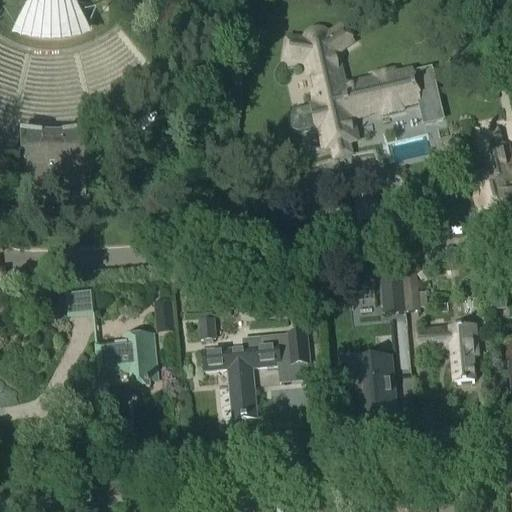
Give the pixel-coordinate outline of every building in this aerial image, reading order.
[(289,42),(286,59),(290,59),(306,62),(316,108),(297,113),(296,113),(295,113),(294,114),(293,114),(292,115),(291,115),(291,116),(290,117),(289,118),(289,119),(289,120),(288,120),(288,121),(288,122),(288,123),(288,124),(288,125),(288,126),(288,127),(289,128),(289,129),(290,130),(290,131),(291,131),(292,132),(293,133),(294,133),(294,134),(295,134),(296,134),(297,135),(298,135),(299,135),(300,135),(301,135),(302,134),(319,130),(323,150),(332,148),(335,161),(358,155),(355,143),(350,121),(367,117),(366,115),(383,111),(384,116),(408,111),(406,103),(416,101),(409,71),(399,74),(398,69),(397,66),(374,71),(374,74),(368,76),(348,80),(346,69),(342,50),(351,43),(345,35),(352,32),(347,25),(343,19),(335,25),(334,26),(331,29),(330,28),(329,27),(328,27),(327,26),(325,25),(324,25),(323,25),(322,24),(320,24),(319,24),(318,24),(317,24),(315,25),(314,25),(313,25),(312,26),(311,26),(310,27),(308,28),(308,29),(307,29),(306,30),(305,31),(304,33),(304,34),(303,35),(295,34),(293,33),(290,33),(289,41),(289,42)] [(199,25),(180,25),(180,39),(199,38),(199,25)] [(214,82),(222,85),(226,69),(219,67),(214,82)] [(486,173),(467,177),(480,229),(511,221),(511,157),(509,144),(504,146),(500,129),(477,134),(486,173)] [(22,152),(21,152),(21,154),(22,187),(38,187),(38,199),(63,199),(80,198),(84,198),(83,153),(83,151),(82,151),(82,152),(22,153),(22,152)] [(305,189),(320,175),(297,151),(283,165),(305,189)] [(399,272),(379,274),(383,317),(404,315),(399,272)] [(415,273),(402,274),(406,315),(419,314),(415,273)] [(172,303),(155,305),(158,336),(175,334),(172,303)] [(213,320),(198,322),(200,342),(215,341),(213,320)] [(475,329),(418,335),(420,358),(451,355),(454,387),(475,385),(472,361),(477,360),(475,329)] [(216,351),(203,352),(205,373),(230,371),(235,421),(257,419),(253,370),(279,367),(279,363),(289,362),(289,366),(310,364),(307,334),(286,336),(286,337),(258,340),(259,349),(216,353),(216,351)] [(124,346),(96,349),(99,378),(130,376),(132,392),(150,390),(149,384),(157,384),(153,338),(123,340),(124,346)] [(390,364),(352,368),(357,421),(395,417),(390,364)] [(316,484),(333,480),(329,465),(312,469),(316,484)]
